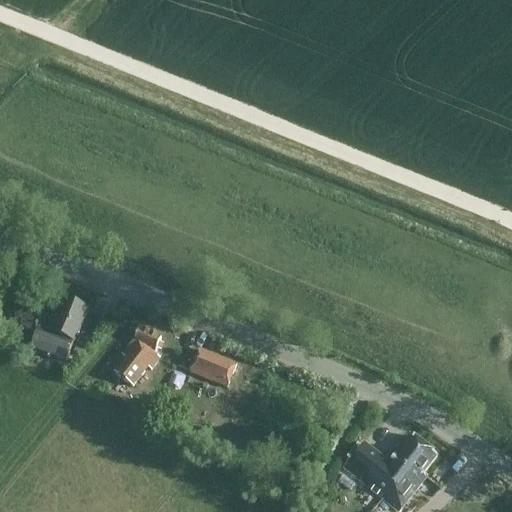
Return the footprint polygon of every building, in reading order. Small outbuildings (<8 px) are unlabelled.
[(75,343),(88,311),(65,301),(52,333),(40,329),(32,348),(67,362),(75,343)] [(127,360),(116,375),(133,388),(148,368),(152,371),(160,359),(155,355),(162,339),(140,330),(135,341),(123,357),(127,360)] [(88,349),(90,350),(93,343),(80,337),(74,352),(84,357),(88,349)] [(200,351),(192,373),(207,380),(205,384),(209,386),(211,381),(227,388),(236,366),(200,351)] [(393,482),(422,445),(412,437),(400,451),(397,448),(387,461),(364,443),(344,468),(385,501),(398,486),(393,482)] [(398,486),(385,501),(399,511),(400,511),(426,479),(423,476),(438,457),(422,445),(393,482),(398,486)]
